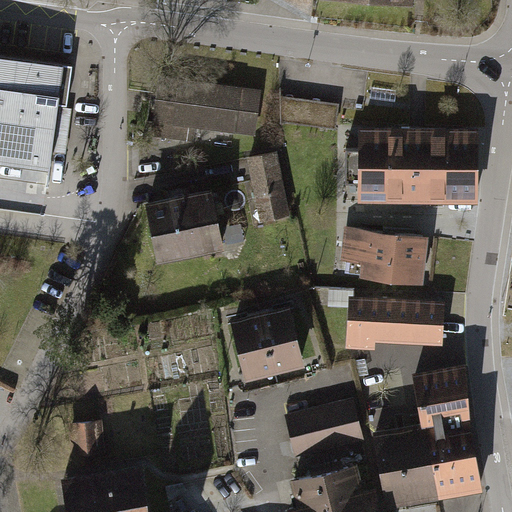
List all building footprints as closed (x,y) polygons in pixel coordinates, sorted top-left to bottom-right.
[(314,0),(314,4),(411,11),(411,0),(314,0)] [(73,65),(0,54),(0,160),(50,168),(59,103),(68,105),(73,65)] [(265,87),(165,72),(155,136),(196,142),(199,123),(259,132),(265,87)] [(336,104),(277,97),(278,121),(332,129),(336,104)] [(476,132),(358,131),(358,202),(476,203),(476,132)] [(294,211),(279,149),(249,156),(264,218),(294,211)] [(49,173),(3,172),(3,204),(48,205),(49,173)] [(228,240),(217,182),(152,194),(163,253),(228,240)] [(424,235),(344,228),(341,260),(360,262),(359,278),(420,284),(424,235)] [(441,304),(347,299),(345,349),(371,350),(372,341),(439,344),(441,304)] [(262,308),(277,365),(308,357),(294,300),(262,308)] [(277,365),(262,308),(234,315),(248,372),(277,365)] [(461,369),(411,378),(420,427),(433,503),(483,494),(461,369)] [(365,436),(355,396),(291,413),(301,453),(365,436)] [(105,447),(103,417),(71,420),(73,450),(105,447)] [(433,503),(420,427),(373,435),(387,511),(433,503)] [(362,442),(343,447),(347,462),(366,457),(362,442)] [(150,511),(142,461),(61,474),(66,511),(150,511)] [(363,488),(358,466),(292,481),(297,505),(286,507),(287,511),(381,511),(376,485),(363,488)]
